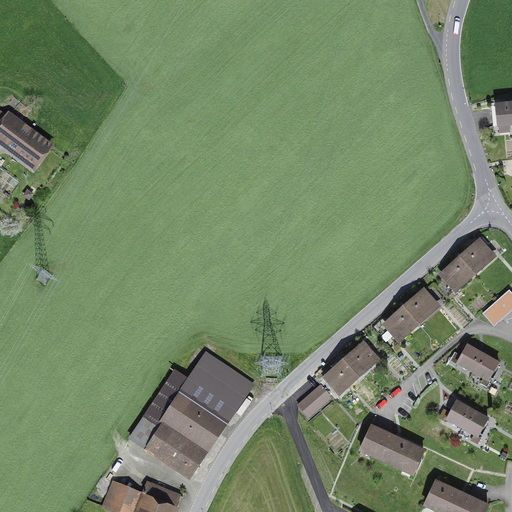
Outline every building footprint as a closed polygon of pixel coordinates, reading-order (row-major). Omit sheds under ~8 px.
[(511,124),(511,103),(497,105),(497,107),(491,107),(493,126),(511,124)] [(0,143),(39,172),(58,146),(0,105),(0,143)] [(461,294),(504,257),(487,237),(444,273),(461,294)] [(448,305),(432,286),(388,323),(405,342),(448,305)] [(483,314),(493,325),(511,307),(511,293),(509,290),(483,314)] [(346,398),(388,360),(370,340),(327,378),(346,398)] [(509,363),(474,343),(462,363),(498,383),(509,363)] [(132,439),(196,482),(263,384),(213,351),(202,367),(188,357),(132,439)] [(326,384),(302,405),(316,420),(340,399),(326,384)] [(497,417),(463,399),(451,421),(485,439),(497,417)] [(441,454),(377,423),(363,452),(427,483),(441,454)] [(429,505),(443,511),(494,511),(498,504),(443,478),(429,505)] [(113,511),(138,511),(147,491),(119,479),(107,510),(113,511)] [(184,511),(186,508),(150,493),(142,511),(184,511)]
